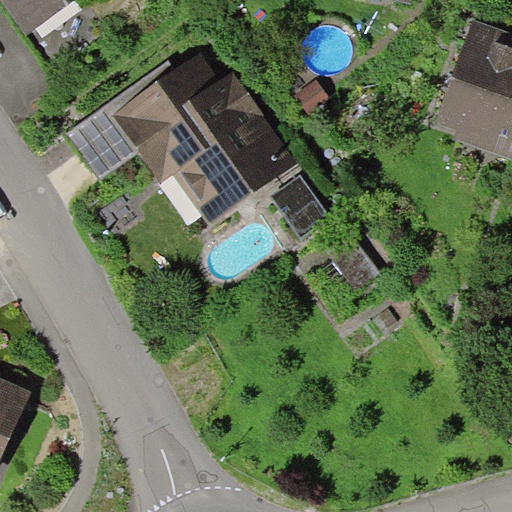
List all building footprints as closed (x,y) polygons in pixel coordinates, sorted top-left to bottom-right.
[(73,0),(2,0),(26,33),(73,0)] [(511,31),(473,18),(437,119),(459,127),(456,136),(511,156),(511,31)] [(216,69),(202,50),(176,69),(111,115),(139,153),(161,183),(173,174),(210,227),(299,163),(226,62),(216,69)] [(111,115),(176,69),(168,59),(66,132),(100,180),(139,153),(111,115)] [(331,218),(301,174),(272,194),(302,238),(331,218)] [(326,248),(355,290),(381,272),(352,230),(326,248)] [(0,457),(31,391),(0,376),(0,457)]
